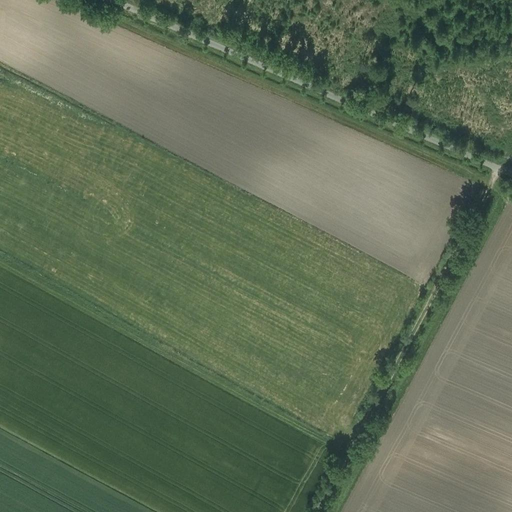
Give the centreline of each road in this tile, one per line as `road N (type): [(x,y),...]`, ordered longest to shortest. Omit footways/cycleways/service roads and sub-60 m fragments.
road 1 (unclassified): [(112,0),(511,174)]
road 2 (track): [(319,511),(503,170)]
